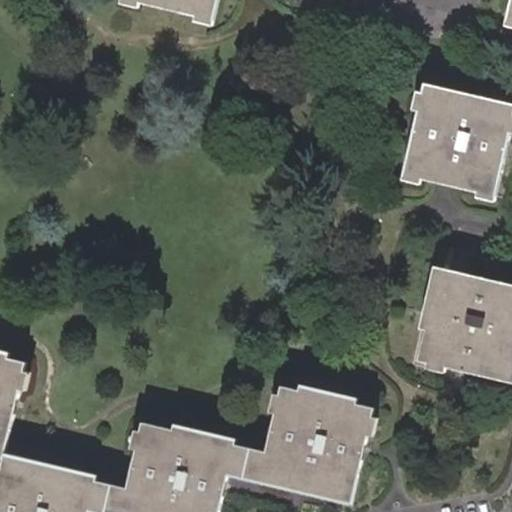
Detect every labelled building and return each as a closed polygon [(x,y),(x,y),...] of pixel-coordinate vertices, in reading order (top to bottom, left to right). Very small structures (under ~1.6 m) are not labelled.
[(511,0),(126,0),(216,21),(221,0),(511,0),(511,8),(508,27),(511,28),(511,0)] [(408,180),(499,201),(511,147),(511,108),(426,89),(404,179),(408,180)] [(420,366),(509,387),(511,375),(511,290),(437,272),(422,333),(428,335),(420,366)] [(0,458),(5,460),(28,368),(9,364),(11,358),(0,355),(0,458)] [(295,386),(293,392),(277,388),(259,454),(230,446),(231,440),(164,424),(162,430),(144,426),(127,489),(98,483),(99,477),(25,459),(23,464),(5,460),(0,482),(0,511),(223,511),(232,480),(345,508),(369,411),(351,407),(352,401),(295,386)]
